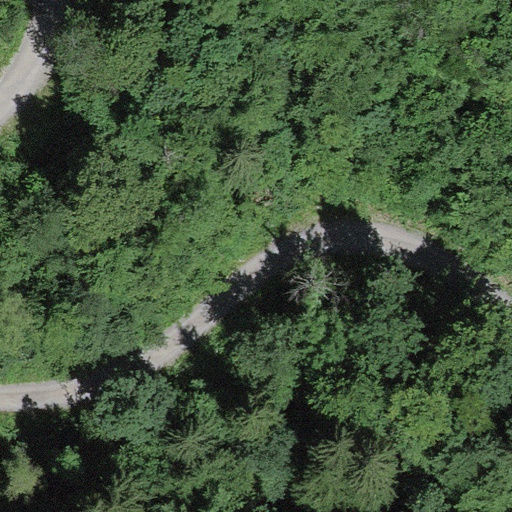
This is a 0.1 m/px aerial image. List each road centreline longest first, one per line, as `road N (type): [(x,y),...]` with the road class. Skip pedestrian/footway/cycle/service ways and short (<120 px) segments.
road 1 (track): [(511,317),(415,248),(329,231),(268,259),(135,374),(89,392),(0,399)]
road 2 (track): [(0,110),(41,62),(59,0)]
